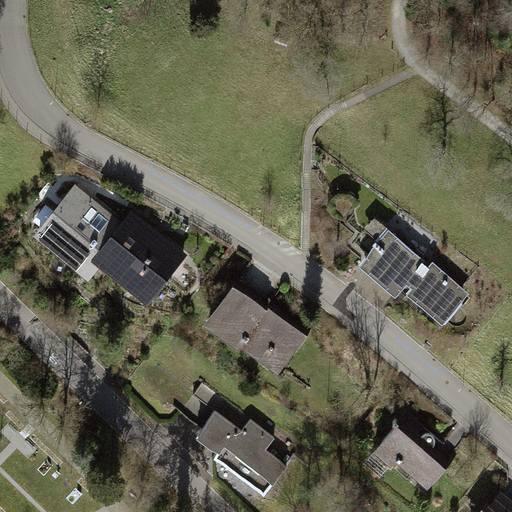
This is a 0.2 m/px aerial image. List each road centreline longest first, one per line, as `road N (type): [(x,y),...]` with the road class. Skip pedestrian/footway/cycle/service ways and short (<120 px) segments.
road 1 (residential): [(13,0),(27,94),(71,137),(304,271),(511,443)]
road 2 (residential): [(0,304),(217,511)]
road 3 (track): [(511,136),(422,68),(398,35),(403,0)]
